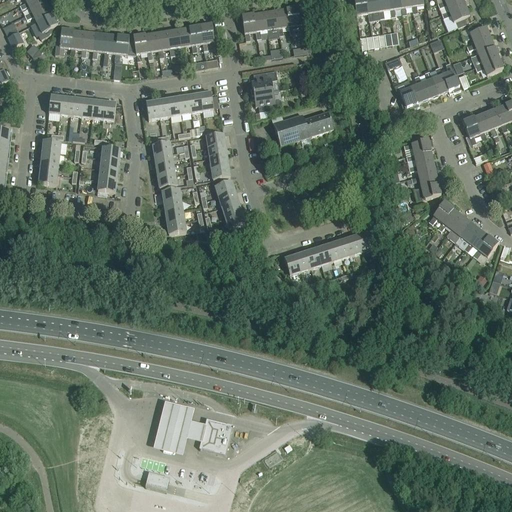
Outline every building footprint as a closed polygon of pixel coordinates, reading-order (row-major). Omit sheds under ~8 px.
[(47,8),(43,0),(38,0),(27,6),(27,5),(20,9),(22,13),(29,9),(31,15),(32,16),(47,8)] [(360,0),(353,0),(357,19),(368,17),(365,0),(361,0),(360,0)] [(379,15),(376,0),(365,0),(368,17),(369,24),(373,24),(380,23),(379,15)] [(390,13),(388,0),(376,0),(379,15),(380,23),(385,22),(383,14),(390,13)] [(401,11),(399,0),(388,0),(390,13),(391,21),(396,20),(394,12),(401,11)] [(410,0),(399,0),(401,11),(402,19),(407,18),(405,11),(412,10),(412,9),(410,0)] [(424,8),(422,0),(410,0),(412,9),(412,10),(413,17),(418,17),(416,9),(424,8)] [(465,8),(462,0),(455,0),(445,4),(437,7),(439,11),(447,8),(449,14),(449,15),(465,8)] [(52,18),(52,17),(47,8),(32,16),(31,15),(25,19),(27,23),(34,19),(37,25),(37,26),(52,18)] [(286,9),(286,10),(286,13),(287,13),(289,30),(290,38),(295,37),(302,36),(301,28),(298,11),(297,11),(293,12),(293,8),(286,9)] [(449,14),(442,17),(444,22),(451,19),(454,25),(455,25),(457,30),(468,26),(466,20),(470,19),(465,8),(449,15),(449,14)] [(287,13),(286,13),(275,14),(278,32),(279,39),(283,39),(282,31),(289,30),(287,13)] [(278,32),(275,14),(264,16),(267,33),(267,34),(268,41),(272,40),(271,33),(278,32)] [(256,35),(253,18),(249,19),(249,15),(241,16),(244,37),(245,37),(246,45),(251,44),(249,36),(256,35)] [(37,25),(31,28),(36,39),(39,37),(41,42),(48,39),(53,34),(51,32),(58,28),(57,28),(60,26),(58,22),(55,16),(52,17),(52,18),(37,26),(37,25)] [(267,33),(264,16),(253,18),(256,35),(257,43),(262,42),(260,35),(267,34),(267,33)] [(214,45),(212,28),(207,28),(206,25),(199,26),(200,29),(203,47),(202,47),(204,55),(208,54),(207,46),(214,45)] [(200,29),(196,30),(195,27),(188,28),(189,31),(192,48),(191,49),(193,56),(197,56),(196,48),(202,47),(203,47),(200,29)] [(71,52),(73,34),(69,34),(69,31),(62,30),(60,40),(57,40),(55,58),(63,59),(64,51),(71,52)] [(471,41),(474,47),(490,40),(486,30),(470,36),(470,37),(463,40),(464,44),(471,41)] [(189,31),(178,33),(181,50),(180,50),(182,58),(186,57),(185,50),(191,49),(192,48),(189,31)] [(181,50),(178,33),(167,35),(170,52),(169,52),(171,60),(175,59),(174,51),(180,50),(181,50)] [(82,53),(84,36),(73,34),(71,52),(70,59),(75,60),(75,52),(82,53)] [(23,45),(18,35),(8,40),(13,50),(22,46),(23,45)] [(170,52),(167,35),(156,36),(159,54),(158,54),(160,62),(164,61),(163,53),(169,52),(170,52)] [(397,35),(390,36),(392,49),(399,48),(397,35)] [(94,54),(96,37),(84,36),(82,53),(81,61),(86,61),(87,53),(93,54),(94,54)] [(124,40),(125,37),(118,36),(117,39),(118,39),(116,57),(115,57),(114,65),(115,65),(114,75),(120,75),(121,65),(119,65),(120,57),(127,58),(129,41),(124,40)] [(148,56),(145,38),(140,39),(140,36),(133,37),(136,57),(138,71),(143,70),(141,57),(147,56),(148,56)] [(159,54),(156,36),(145,38),(148,56),(147,56),(148,63),(153,63),(152,55),(158,54),(159,54)] [(392,49),(390,36),(384,37),(386,50),(392,49)] [(105,55),(107,38),(96,37),(94,54),(93,54),(92,62),(97,62),(97,55),(104,55),(105,55)] [(386,50),(384,37),(378,38),(380,51),(386,50)] [(118,39),(117,39),(107,38),(105,55),(104,55),(103,63),(104,63),(103,67),(107,68),(108,64),(109,56),(115,57),(116,57),(118,39)] [(380,51),(378,38),(372,39),(374,52),(380,51)] [(374,52),(372,39),(366,40),(368,52),(374,52)] [(368,52),(366,40),(360,41),(362,53),(368,52)] [(417,40),(408,43),(410,48),(418,45),(417,40)] [(495,51),(494,50),(490,40),(474,47),(467,50),(468,54),(476,51),(478,57),(495,51)] [(435,44),(429,46),(433,55),(438,53),(435,44)] [(478,57),(471,60),(475,70),(482,68),(499,61),(498,61),(497,57),(500,56),(497,50),(497,49),(494,50),(495,51),(478,57)] [(39,52),(32,60),(33,62),(43,63),(39,52)] [(501,68),(504,67),(501,60),(498,61),(499,61),(482,68),(475,70),(477,75),(484,72),(487,79),(503,72),(501,68)] [(453,74),(450,66),(446,68),(449,75),(443,78),(442,78),(448,94),(453,92),(454,96),(461,93),(453,74)] [(307,67),(300,68),(301,76),(308,75),(307,67)] [(442,78),(443,78),(440,70),(435,72),(438,79),(432,82),(431,82),(438,98),(448,94),(442,78)] [(6,81),(9,79),(6,73),(3,74),(4,75),(0,76),(0,90),(9,86),(6,81)] [(251,94),(251,97),(273,94),(271,84),(277,83),(276,74),(253,78),(254,84),(251,84),(253,94),(251,94)] [(431,82),(432,82),(429,75),(425,76),(428,84),(421,86),(427,102),(438,98),(431,82)] [(465,78),(459,80),(464,92),(469,89),(465,78)] [(427,102),(421,86),(420,87),(417,79),(413,81),(416,88),(411,90),(417,107),(418,106),(427,102)] [(400,95),(397,96),(405,118),(409,116),(408,114),(412,112),(418,110),(419,110),(418,106),(417,107),(411,90),(408,83),(404,84),(407,92),(400,95)] [(275,103),(273,94),(251,97),(252,100),(254,100),(255,110),(258,109),(259,115),(282,112),(280,103),(275,103)] [(210,96),(200,97),(202,114),(213,113),(210,96)] [(202,114),(200,97),(189,99),(192,116),(202,114)] [(60,117),(61,100),(51,99),(49,116),(60,117)] [(192,116),(189,99),(178,101),(181,118),(192,116)] [(70,118),(72,101),(61,100),(60,117),(70,118)] [(81,120),(83,102),(72,101),(70,118),(81,120)] [(181,118),(178,101),(167,102),(170,120),(181,118)] [(92,121),(94,104),(83,102),(81,120),(92,121)] [(170,120),(167,102),(156,104),(159,121),(170,120)] [(510,103),(504,105),(503,105),(504,108),(505,108),(511,124),(511,126),(511,105),(511,106),(510,103)] [(103,122),(105,105),(94,104),(92,121),(103,122)] [(159,121),(156,104),(146,106),(148,123),(159,121)] [(116,106),(105,105),(103,122),(114,123),(116,106)] [(505,108),(504,108),(495,112),(501,128),(501,129),(504,136),(508,134),(505,127),(511,124),(505,108)] [(501,128),(495,112),(484,116),(491,132),(490,133),(493,140),(497,138),(494,131),(501,129),(501,128)] [(303,118),(273,127),(280,149),(333,133),(328,116),(304,123),(303,118)] [(491,132),(484,116),(474,121),(480,137),(483,144),(487,143),(484,135),(490,133),(491,132)] [(480,137),(474,121),(470,122),(468,119),(462,122),(469,141),(472,148),(477,147),(474,139),(480,137)] [(0,132),(0,143),(8,144),(9,133),(0,132)] [(225,148),(223,137),(206,140),(208,150),(225,148)] [(412,151),(414,158),(431,154),(430,150),(433,149),(432,142),(411,147),(404,149),(405,153),(412,151)] [(0,154),(7,155),(8,144),(0,143),(0,154)] [(59,156),(61,145),(44,143),(42,154),(59,156)] [(172,157),(170,146),(153,148),(154,159),(172,157)] [(227,159),(225,148),(208,150),(210,161),(227,159)] [(395,160),(392,149),(392,148),(386,149),(389,162),(395,160)] [(119,163),(120,152),(103,150),(101,161),(119,163)] [(58,167),(59,156),(42,154),(41,165),(58,167)] [(433,165),(431,154),(414,158),(406,160),(407,164),(415,162),(416,169),(433,165)] [(473,161),(476,167),(487,163),(485,156),(473,161)] [(173,168),(172,157),(154,159),(156,170),(173,168)] [(228,170),(227,159),(210,161),(211,172),(228,170)] [(117,174),(119,163),(101,161),(100,172),(117,174)] [(57,178),(58,167),(41,165),(40,176),(57,178)] [(436,176),(433,165),(416,169),(409,171),(410,175),(417,173),(419,180),(436,176)] [(175,179),(173,168),(156,170),(158,181),(175,179)] [(230,181),(228,170),(211,172),(213,183),(230,181)] [(116,185),(117,174),(100,172),(99,183),(116,185)] [(55,189),(57,178),(40,176),(38,187),(55,189)] [(438,187),(436,176),(419,180),(411,181),(412,186),(420,184),(421,191),(438,187)] [(177,189),(175,179),(158,181),(159,192),(177,189)] [(115,196),(116,185),(99,183),(97,194),(115,196)] [(215,189),(218,200),(235,195),(231,184),(215,189)] [(444,198),(443,193),(442,186),(438,187),(421,191),(413,192),(416,204),(444,198)] [(181,203),(179,192),(162,194),(164,205),(181,203)] [(500,193),(494,195),(497,201),(503,199),(500,193)] [(238,205),(235,195),(218,200),(222,211),(238,205)] [(182,214),(181,203),(164,205),(165,216),(182,214)] [(451,207),(446,203),(433,219),(428,225),(432,228),(437,222),(442,226),(443,226),(453,212),(450,209),(451,207)] [(242,216),(238,205),(222,211),(225,221),(242,216)] [(451,233),(462,219),(453,212),(443,226),(442,226),(437,232),(441,235),(446,229),(451,233)] [(184,225),(182,214),(165,216),(167,227),(184,225)] [(411,215),(400,217),(402,226),(413,223),(411,215)] [(245,226),(242,216),(225,221),(228,232),(245,226)] [(460,240),(471,226),(462,219),(451,233),(446,239),(455,246),(460,240)] [(186,236),(184,225),(167,227),(169,238),(186,236)] [(469,247),(480,233),(471,226),(460,240),(455,246),(459,249),(464,253),(469,247)] [(489,240),(488,239),(480,233),(469,247),(464,253),(467,255),(472,249),(478,253),(478,254),(489,240)] [(368,235),(357,238),(363,255),(373,252),(368,235)] [(494,244),(496,241),(490,237),(488,239),(489,240),(478,254),(478,253),(473,260),(476,262),(481,256),(487,261),(498,247),(494,244)] [(363,255),(357,238),(347,242),(352,258),(363,255)] [(352,258),(347,242),(336,245),(342,262),(352,258)] [(342,262),(336,245),(326,249),(331,265),(342,262)] [(432,246),(429,251),(434,255),(437,250),(432,246)] [(331,265),(326,249),(315,252),(321,269),(331,265)] [(507,262),(511,251),(504,249),(501,260),(507,262)] [(438,251),(434,256),(439,260),(443,255),(438,251)] [(321,269),(315,252),(305,255),(310,272),(321,269)] [(310,272),(305,255),(295,259),(300,275),(310,272)] [(300,275),(295,259),(284,262),(290,279),(300,275)] [(455,265),(452,269),(461,276),(464,272),(455,265)] [(165,406),(153,451),(182,459),(187,441),(202,445),(206,429),(191,425),(194,413),(165,406)] [(225,458),(233,429),(206,422),(204,430),(199,452),(225,458)] [(148,475),(144,489),(168,495),(171,481),(148,475)]
